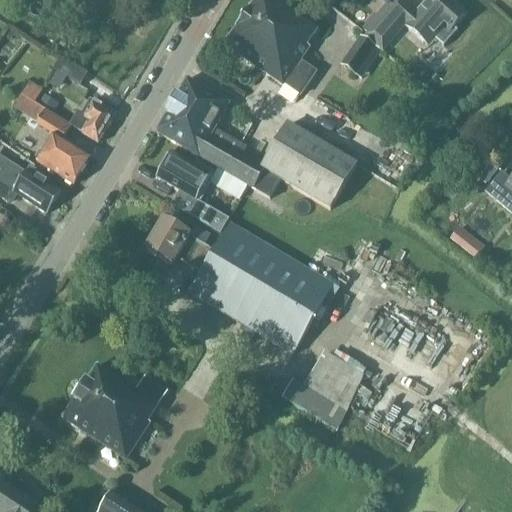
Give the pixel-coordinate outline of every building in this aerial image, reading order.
[(256,0),(223,46),(283,88),(284,86),(300,97),(316,74),(300,63),(310,49),(307,47),(318,32),(273,0),(256,0)] [(418,19),(408,31),(423,44),(430,37),(440,46),(466,16),(447,0),(430,0),(415,17),(418,19)] [(381,51),(402,26),(408,20),(392,7),(366,38),(381,51)] [(492,34),(455,71),(468,83),(504,46),(492,34)] [(370,67),(381,52),(362,39),(341,67),(355,76),(364,63),(370,67)] [(461,92),(446,80),(434,93),(449,106),(461,92)] [(214,131),(229,105),(187,81),(156,134),(198,159),(214,131)] [(36,107),(44,93),(31,85),(23,99),(36,107)] [(39,109),(46,113),(53,117),(61,103),(48,95),(39,109)] [(82,134),(99,145),(116,117),(91,102),(83,116),(79,114),(72,126),(83,133),(82,134)] [(60,139),(56,146),(51,143),(45,153),(50,157),(44,167),(74,186),(91,158),(79,151),(80,149),(64,140),(71,128),(53,117),(46,113),(38,126),(60,139)] [(330,212),(356,166),(288,127),(263,169),(243,157),(246,150),(214,131),(198,159),(216,170),(247,187),(270,201),(280,183),(330,212)] [(511,154),(506,149),(484,177),(490,182),(511,154)] [(170,157),(168,161),(156,181),(179,194),(171,208),(221,237),(229,222),(197,203),(214,174),(196,164),(194,168),(171,155),(170,157)] [(0,200),(8,206),(15,195),(47,216),(61,194),(49,186),(52,182),(32,169),(27,177),(0,159),(0,200)] [(511,179),(511,181),(503,174),(486,195),(511,217),(511,216),(511,179)] [(458,175),(450,184),(457,191),(466,182),(458,175)] [(240,339),(250,346),(256,337),(292,358),(334,287),(231,225),(214,253),(205,248),(211,237),(195,229),(191,237),(163,220),(142,251),(172,269),(177,262),(201,276),(189,297),(245,331),(240,339)] [(465,253),(472,245),(457,233),(451,241),(465,253)] [(389,272),(380,286),(399,298),(408,284),(389,272)] [(293,384),(283,402),(338,432),(364,378),(325,355),(304,390),(293,384)] [(159,406),(136,392),(97,367),(62,422),(134,468),(141,457),(134,453),(150,427),(147,425),(159,406)] [(144,379),(136,392),(159,406),(167,394),(144,379)] [(32,511),(36,506),(0,482),(0,511),(32,511)] [(138,511),(112,495),(100,511),(138,511)]
